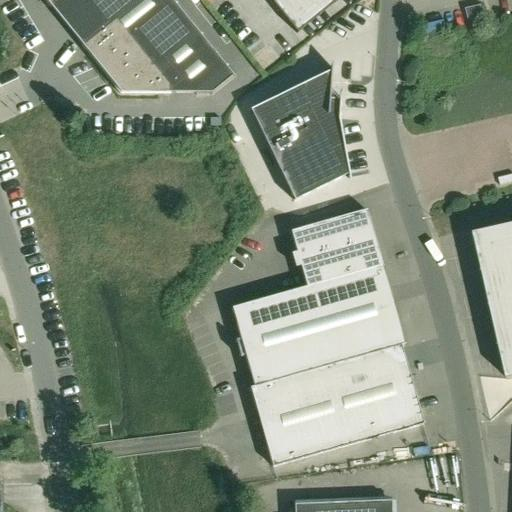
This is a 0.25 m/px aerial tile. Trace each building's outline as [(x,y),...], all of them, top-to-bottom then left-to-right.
[(120,95),(170,96),(170,95),(212,94),(233,77),(170,0),(42,0),(50,8),(51,8),(82,46),(81,47),(120,95)] [(269,0),(275,8),(278,11),(297,34),(338,1),(337,0),(269,0)] [(353,15),(366,5),(362,0),(353,0),(346,6),(353,15)] [(469,21),(485,18),(482,5),(466,9),(469,21)] [(453,18),(429,23),(432,37),(456,31),(453,18)] [(330,72),(250,111),(294,202),(348,176),(348,179),(350,179),(338,120),(340,100),(338,99),(338,101),(329,101),(332,68),(330,68),(330,72)] [(300,267),(306,287),(382,266),(366,211),(291,232),(296,253),(295,254),(299,267),(300,267)] [(511,225),(475,234),(508,381),(511,379),(511,225)] [(231,309),(253,388),(401,346),(404,345),(382,266),(306,287),(231,309)] [(423,425),(401,346),(253,388),(250,389),(272,468),(423,425)] [(391,511),(391,502),(294,506),(294,511),(391,511)]
